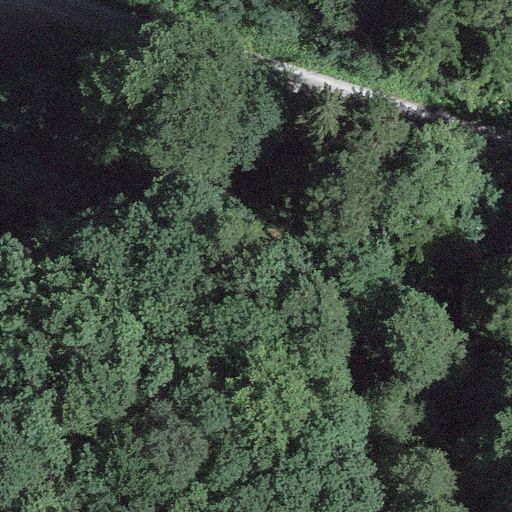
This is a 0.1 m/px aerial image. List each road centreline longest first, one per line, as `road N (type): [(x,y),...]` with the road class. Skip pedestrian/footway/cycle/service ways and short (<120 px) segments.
road 1 (track): [(0,97),(37,156),(177,258),(367,328),(511,353)]
road 2 (track): [(76,0),(464,131),(511,136)]
